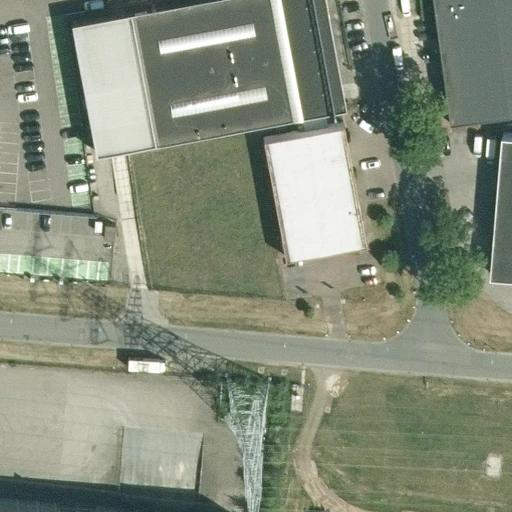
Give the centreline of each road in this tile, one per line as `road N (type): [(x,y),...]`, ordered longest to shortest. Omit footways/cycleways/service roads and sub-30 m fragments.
road 1 (unclassified): [(439,365),(0,328)]
road 2 (unclassified): [(439,365),(377,0)]
